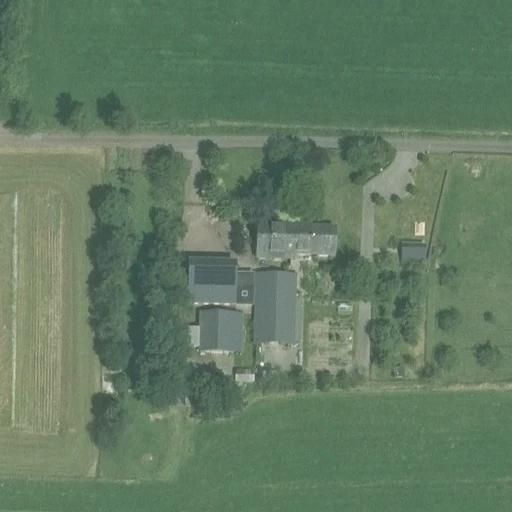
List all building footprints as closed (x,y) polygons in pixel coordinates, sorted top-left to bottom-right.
[(9,0),(0,0),(0,35),(1,36),(9,0)] [(511,150),(499,150),(499,158),(511,158),(511,150)] [(256,258),(287,259),(287,258),(288,235),(293,235),(293,224),(257,223),(256,258)] [(309,228),(309,225),(293,224),(293,235),(288,235),(287,258),(287,259),(295,259),(295,255),(333,256),(333,228),(309,228)] [(235,262),(186,261),(186,305),(235,306),(235,262)] [(254,273),(252,344),(294,346),(296,274),(254,273)] [(242,313),(197,312),(196,353),(240,354),(242,313)]
